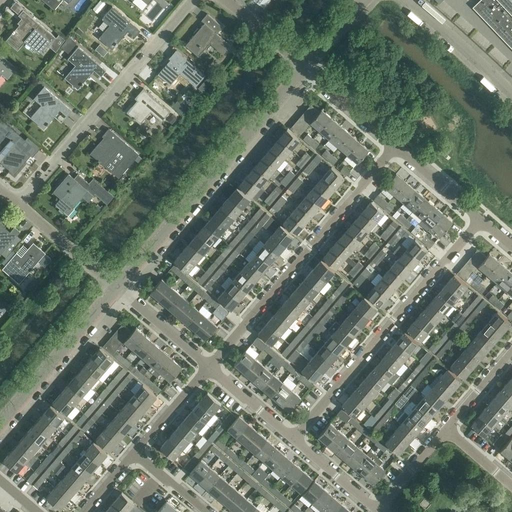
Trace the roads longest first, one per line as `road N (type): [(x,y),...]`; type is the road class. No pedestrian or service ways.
road 1 (residential): [(207,367),(397,145)]
road 2 (tertiary): [(115,289),(305,67)]
road 3 (residential): [(291,439),(482,218)]
road 4 (residential): [(15,205),(193,0)]
road 5 (tertiary): [(0,423),(115,289)]
road 6 (unclassified): [(511,90),(410,0)]
road 7 (residential): [(115,289),(15,205)]
road 8 (residential): [(397,145),(305,67)]
road 9 (residential): [(207,367),(115,289)]
